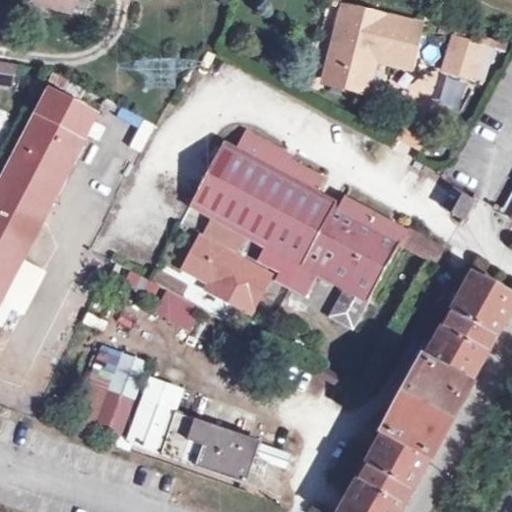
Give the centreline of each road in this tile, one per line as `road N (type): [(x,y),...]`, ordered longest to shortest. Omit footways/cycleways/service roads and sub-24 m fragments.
road 1 (unclassified): [(414,511),(511,331)]
road 2 (residential): [(151,511),(0,458)]
road 3 (residential): [(0,49),(89,56),(115,31),(121,0)]
road 4 (unknown): [(323,511),(367,388)]
